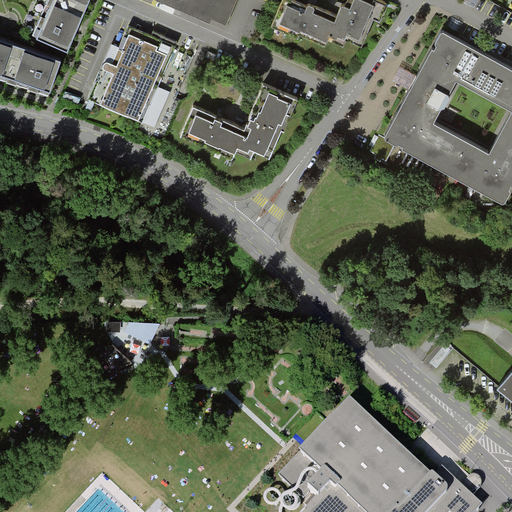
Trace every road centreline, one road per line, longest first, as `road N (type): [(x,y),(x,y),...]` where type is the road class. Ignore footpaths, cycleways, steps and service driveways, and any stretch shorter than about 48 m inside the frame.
road 1 (residential): [(250,232),(511,472)]
road 2 (residential): [(420,0),(250,232)]
road 3 (residential): [(0,115),(130,155),(250,232)]
